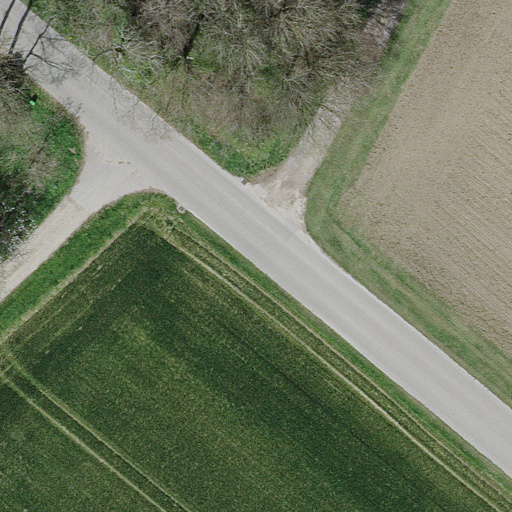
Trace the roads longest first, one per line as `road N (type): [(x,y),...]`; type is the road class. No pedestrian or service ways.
road 1 (tertiary): [(511,443),(0,22)]
road 2 (track): [(260,234),(404,0)]
road 3 (track): [(142,142),(0,281)]
